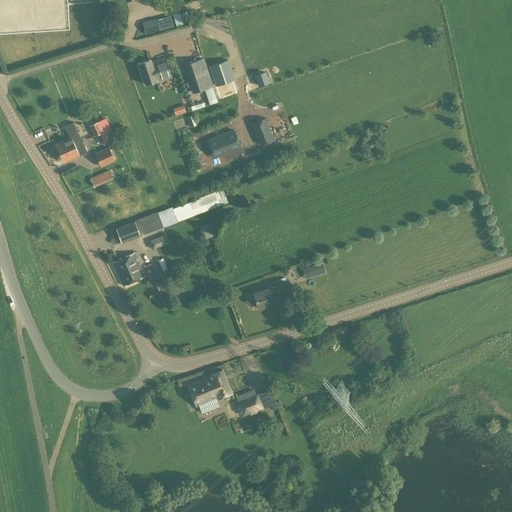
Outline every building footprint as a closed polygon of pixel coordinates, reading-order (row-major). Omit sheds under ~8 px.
[(190,9),(142,22),(145,34),(163,29),(163,30),(180,26),(180,27),(183,26),(183,24),(191,21),(190,20),(195,19),(194,15),(192,16),(190,9)] [(171,75),(164,55),(138,63),(145,84),(171,75)] [(202,58),(187,63),(197,92),(212,87),(202,58)] [(228,59),(209,66),(213,79),(215,85),(234,78),(232,73),(228,59)] [(265,72),(255,76),(259,85),(268,82),(265,72)] [(183,104),(173,107),(175,114),(185,111),(183,104)] [(191,127),(196,125),(193,115),(188,117),(191,127)] [(89,124),(94,136),(103,132),(103,131),(111,128),(106,117),(98,121),(98,120),(89,124)] [(273,139),(265,118),(252,122),(260,144),(273,139)] [(79,156),(88,153),(74,122),(65,126),(70,137),(56,144),(64,162),(79,155),(79,156)] [(214,157),(227,151),(228,152),(240,147),(234,130),(221,134),(221,135),(208,140),(214,157)] [(369,152),(375,142),(366,136),(360,146),(369,152)] [(101,166),(115,160),(108,146),(94,153),(101,166)] [(94,187),(113,179),(109,170),(90,178),(94,187)] [(109,230),(114,244),(120,241),(121,243),(140,235),(228,201),(223,188),(198,197),(198,198),(172,208),(172,206),(134,220),(109,230)] [(212,221),(198,227),(203,239),(217,233),(212,221)] [(152,248),(169,242),(166,234),(149,240),(152,248)] [(123,285),(144,275),(134,253),(112,262),(123,285)] [(165,276),(170,274),(163,258),(157,260),(165,276)] [(325,272),(322,261),(302,268),(305,278),(325,272)] [(173,274),(163,279),(163,280),(168,290),(179,286),(174,275),(173,274)] [(285,293),(284,290),(289,289),(287,282),(289,281),(289,278),(286,279),(285,277),(266,283),(268,288),(253,292),(253,293),(247,295),(246,297),(246,299),(246,301),(248,303),(250,304),(256,302),(258,308),(273,303),(272,297),(285,293)] [(218,397),(231,392),(222,369),(209,375),(210,376),(187,385),(196,405),(218,396),(218,397)] [(256,412),(257,409),(263,407),(257,393),(255,393),(253,388),(235,396),(237,400),(236,401),(237,403),(236,406),(238,412),(241,413),(242,416),(247,413),(250,414),(256,412)] [(277,403),(271,388),(258,393),(264,408),(277,403)]
